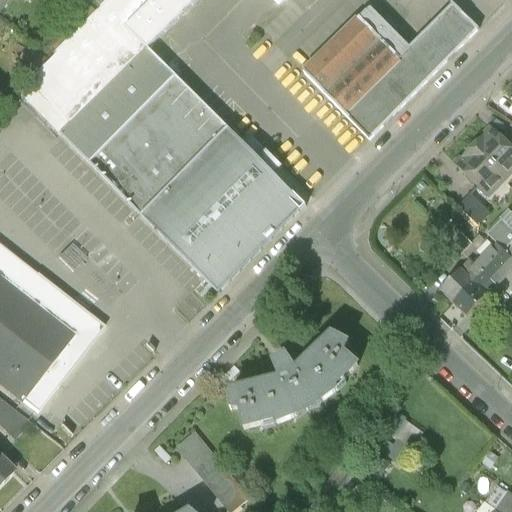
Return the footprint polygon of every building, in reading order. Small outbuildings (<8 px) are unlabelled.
[(0,0),(0,23),(17,0),(0,0)] [(19,100),(22,102),(218,302),(305,216),(149,58),(208,0),(281,0),(290,9),(298,0),(120,0),(106,15),(19,100)] [(106,15),(120,0),(91,0),(106,15)] [(371,10),(307,74),(370,136),(381,125),(467,39),(476,30),(454,8),(411,51),(371,10)] [(511,150),(487,126),(470,143),(505,178),(511,171),(511,150)] [(487,196),(505,178),(470,143),(452,161),(487,196)] [(455,207),(476,229),(491,215),(471,193),(455,207)] [(511,253),(511,229),(504,222),(487,240),(499,251),(480,271),(473,264),(441,297),(457,311),(488,279),(511,253)] [(511,253),(488,279),(457,311),(470,324),(511,280),(511,253)] [(31,304),(0,280),(0,384),(27,405),(87,326),(41,291),(31,304)] [(281,380),(231,392),(231,411),(241,411),(244,431),(277,422),(277,426),(294,419),(300,420),(308,411),(322,408),(325,400),(340,392),(337,389),(361,366),(346,352),(351,343),(333,334),(296,370),(288,358),(274,366),(281,380)] [(177,448),(228,511),(234,511),(250,499),(196,433),(177,448)] [(374,453),(364,467),(380,479),(390,465),(374,453)] [(0,486),(11,475),(0,464),(0,486)] [(511,511),(511,497),(508,496),(497,511),(511,511)]
